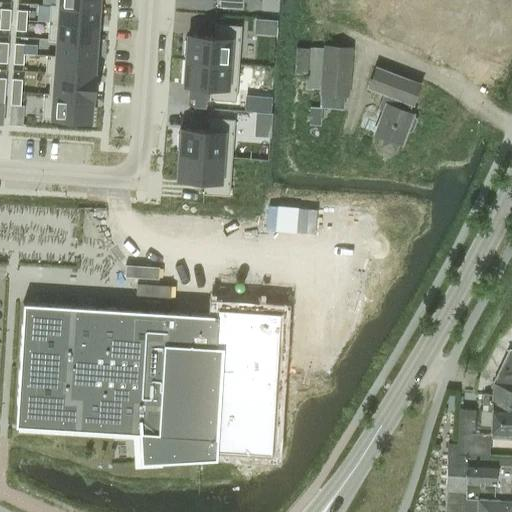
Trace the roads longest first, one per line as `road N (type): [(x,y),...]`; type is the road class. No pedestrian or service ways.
road 1 (residential): [(0,171),(134,175),(149,0)]
road 2 (tertiary): [(360,459),(511,204)]
